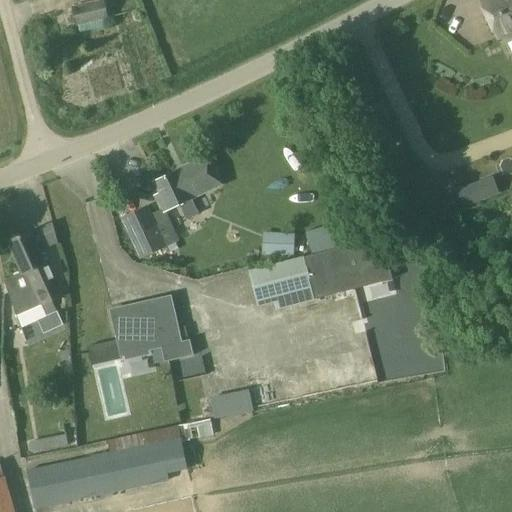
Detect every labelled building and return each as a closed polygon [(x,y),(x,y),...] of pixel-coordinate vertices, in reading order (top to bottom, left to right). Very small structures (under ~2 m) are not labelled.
[(511,0),(483,0),(479,2),(496,38),(501,36),(503,42),(511,37),(511,0)] [(75,26),(108,19),(105,1),(71,8),(75,26)] [(367,56),(344,66),(354,87),(377,77),(367,56)] [(161,209),(163,213),(180,205),(186,220),(198,215),(192,199),(223,185),(209,155),(177,170),(178,172),(155,182),(160,194),(156,196),(161,209)] [(493,177),(457,190),(463,207),(499,194),(493,177)] [(163,213),(161,209),(150,214),(146,206),(118,219),(137,260),(177,241),(163,213)] [(35,226),(43,247),(56,242),(48,221),(35,226)] [(48,316),(43,305),(62,297),(47,263),(44,265),(30,232),(22,236),(18,235),(15,235),(13,237),(12,240),(10,241),(23,272),(4,281),(20,329),(48,316)] [(293,258),(293,232),(261,232),(260,258),(293,258)] [(276,310),(390,280),(379,237),(250,272),(258,303),(273,300),(276,310)] [(127,361),(150,356),(149,351),(161,348),(164,363),(194,356),(190,342),(183,343),(172,296),(110,310),(117,340),(87,347),(91,366),(121,359),(121,358),(126,357),(127,361)] [(210,417),(250,413),(248,390),(208,394),(210,417)] [(166,462),(185,457),(179,426),(145,433),(147,445),(27,471),(35,511),(169,482),(166,462)] [(65,433),(26,441),(29,452),(67,444),(65,433)] [(0,511),(14,511),(5,476),(4,476),(0,463),(0,511)]
